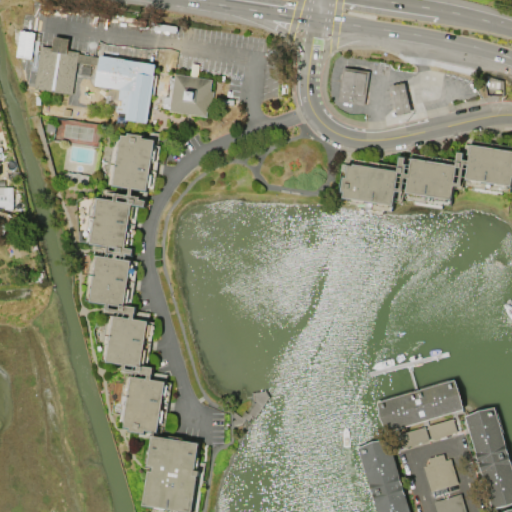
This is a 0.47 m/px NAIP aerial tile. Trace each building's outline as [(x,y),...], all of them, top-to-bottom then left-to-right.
[(76,60),(71,92),(33,86),(40,43),(77,50),(77,51),(98,55),(99,51),(154,60),(152,72),(173,75),(174,71),(210,77),(209,88),(213,89),(210,104),(207,103),(205,115),(168,108),(168,106),(161,105),(162,101),(158,101),(160,94),(150,92),(145,120),(124,116),(125,114),(116,112),(116,109),(114,109),(118,86),(94,82),(96,71),(91,70),(92,62),(76,60)] [(338,100),(344,67),(370,71),(364,105),(338,100)] [(410,112),(405,82),(391,84),(396,114),(410,112)] [(156,140),(148,190),(134,188),(133,195),(141,196),(140,199),(147,200),(146,206),(132,204),(125,247),(134,248),(133,255),(127,254),(126,255),(119,254),(118,258),(133,260),(125,304),(137,306),(135,318),(149,320),(142,365),(154,367),(152,379),(167,381),(159,432),(156,431),(156,435),(200,443),(196,469),(201,470),(200,477),(198,476),(192,511),(186,511),(144,505),(149,470),(154,471),(154,466),(148,465),(154,436),(155,431),(146,429),(145,433),(131,430),(132,427),(125,426),(133,376),(148,378),(149,374),(124,370),(125,363),(108,361),(115,315),(131,318),(131,314),(107,310),(108,303),(91,300),(99,255),(115,257),(115,254),(107,252),(109,245),(92,242),(99,197),(115,200),(116,193),(129,195),(131,186),(114,184),(121,139),(122,139),(123,134),(128,135),(129,133),(144,135),(144,138),(156,140)] [(384,212),(356,208),(356,204),(348,203),(349,196),(342,195),(343,190),(340,189),(343,172),(346,172),(348,160),(354,161),(355,159),(355,156),(400,163),(401,152),(407,153),(406,159),(412,160),(413,150),(458,157),(460,148),(465,149),(464,155),(469,156),(472,138),(511,144),(511,185),(511,191),(503,189),(502,195),(454,187),(451,202),(443,201),(443,206),(414,202),(415,196),(406,195),(405,200),(394,198),(392,210),(384,209),(384,212)] [(0,186),(12,186),(12,205),(12,209),(4,209),(4,205),(0,205),(0,186)] [(376,398),(454,375),(463,406),(385,428),(376,398)] [(465,413),(494,404),(511,465),(511,498),(491,504),(465,413)] [(378,511),(358,443),(388,434),(410,511),(378,511)] [(455,485),(449,453),(424,458),(430,490),(455,485)] [(465,511),(460,493),(435,501),(438,511),(465,511)]
